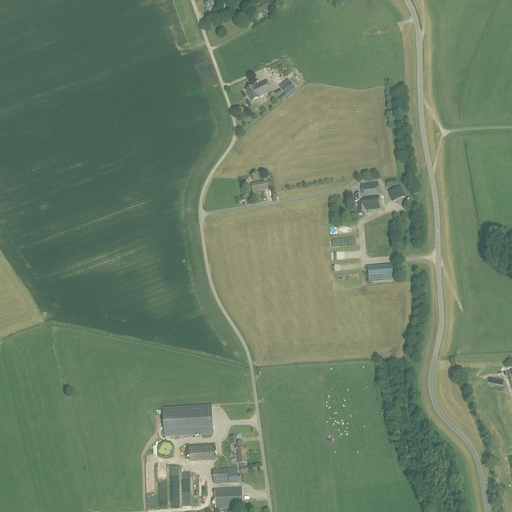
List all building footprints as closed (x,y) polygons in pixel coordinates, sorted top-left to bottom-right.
[(215,4),(212,0),(208,0),(204,2),(207,8),(215,4)] [(267,3),(253,10),(256,16),(270,9),(267,3)] [(297,92),(289,80),(280,87),(285,93),(279,98),(281,102),(287,97),(288,98),(297,92)] [(272,92),(267,81),(254,87),(246,90),(252,102),(260,98),(259,98),(272,92)] [(281,89),(272,93),(275,98),(283,94),(281,89)] [(268,190),(267,182),(252,185),(253,191),(259,190),(259,191),(268,190)] [(360,215),(365,214),(365,211),(381,210),(379,196),(367,197),(367,196),(379,195),(378,183),(361,185),(362,194),(361,194),(360,193),(357,193),(357,195),(355,195),(355,202),(358,202),(360,215)] [(393,202),(405,197),(401,187),(389,192),(393,202)] [(363,221),(365,251),(389,249),(387,219),(363,221)] [(368,267),(369,283),(394,281),(393,265),(368,267)] [(165,437),(213,434),(211,406),(163,409),(165,437)] [(241,453),(245,452),(247,452),(247,448),(243,449),(243,442),(237,443),(237,437),(230,437),(231,445),(235,444),(236,449),(237,449),(238,456),(240,456),(239,455),(242,455),(241,453)] [(171,454),(172,452),(173,450),(173,447),(172,445),(170,443),(168,442),(165,441),(163,442),(161,443),(159,444),(158,447),(157,449),(157,452),(158,454),(160,456),(162,457),(165,457),(167,457),(169,456),(171,454)] [(190,461),(215,460),(214,446),(189,447),(190,461)] [(247,463),(245,452),(241,453),(242,455),(239,455),(240,456),(238,456),(239,459),(239,464),(240,464),(240,468),(241,473),(248,472),(248,467),(244,468),(244,463),(247,463)] [(238,468),(228,469),(213,469),(214,484),(229,483),(239,483),(238,468)] [(215,510),(243,508),(242,488),(215,489),(215,510)]
